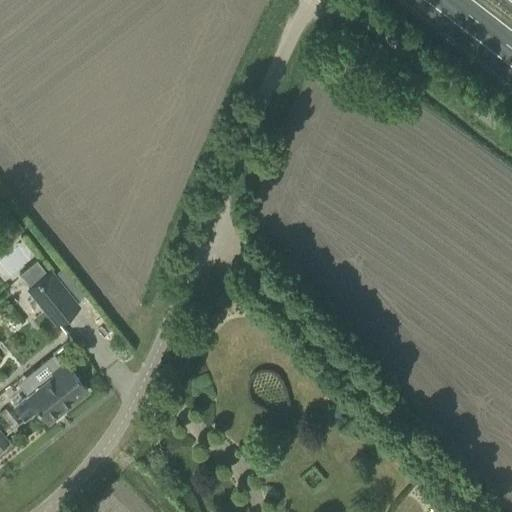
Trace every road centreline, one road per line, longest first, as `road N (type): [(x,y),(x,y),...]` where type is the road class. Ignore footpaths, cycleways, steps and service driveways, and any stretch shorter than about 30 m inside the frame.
road 1 (unclassified): [(39,511),(80,473),(127,406),(312,0)]
road 2 (unclassified): [(511,141),(328,0)]
